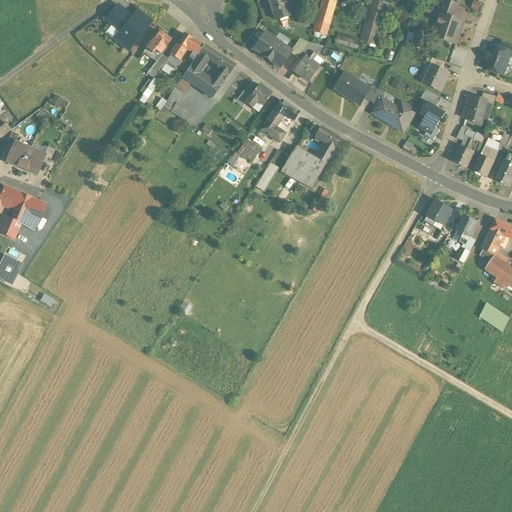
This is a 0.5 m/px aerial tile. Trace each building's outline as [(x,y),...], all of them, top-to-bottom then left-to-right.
[(267,0),(271,12),(273,12),(287,7),(285,0),(267,0)] [(322,0),(313,32),(325,36),(335,0),(322,0)] [(389,0),(372,0),(361,41),(360,41),(376,46),(389,0)] [(458,6),(445,1),(440,15),(443,16),(453,19),(458,6)] [(116,6),(108,16),(115,21),(121,13),(122,14),(123,12),(116,6)] [(287,7),(273,12),(275,20),(290,15),(287,7)] [(122,14),(121,13),(115,21),(111,26),(120,32),(114,40),(127,51),(145,29),(135,21),(133,23),(122,14)] [(150,23),(140,15),(135,21),(145,29),(150,23)] [(453,19),(443,16),(438,29),(442,30),(438,39),(456,45),(463,23),(453,19)] [(164,36),(159,32),(142,53),(151,60),(154,57),(155,55),(152,54),(154,51),(159,55),(170,41),(169,40),(169,38),(166,36),(164,36)] [(291,52),(265,33),(263,36),(267,38),(257,52),(279,69),(291,52)] [(191,39),(184,34),(170,55),(178,60),(186,48),(191,39)] [(361,41),(338,34),(335,43),(358,50),(360,41),(361,41)] [(263,36),(253,49),(257,52),(267,38),(263,36)] [(197,43),(191,39),(186,48),(191,52),(197,43)] [(511,45),(502,42),(499,50),(510,53),(509,56),(511,57),(511,45)] [(197,43),(191,52),(193,53),(197,56),(203,47),(197,43)] [(304,48),(299,44),(293,51),(294,52),(292,55),(297,58),(302,52),(304,48)] [(304,48),(302,52),(307,56),(309,52),(311,53),(316,45),(308,44),(304,48)] [(193,62),(190,67),(199,73),(208,59),(219,66),(217,69),(218,70),(211,80),(210,80),(210,81),(219,87),(235,66),(204,46),(203,47),(197,56),(193,62)] [(499,50),(493,47),(491,54),(489,54),(486,61),(488,62),(485,70),(502,76),(509,56),(510,53),(499,50)] [(311,53),(309,52),(307,56),(294,73),(308,82),(318,67),(312,62),(316,57),(311,53)] [(193,53),(189,59),(193,62),(197,56),(193,53)] [(161,55),(146,74),(153,79),(160,69),(164,64),(168,59),(161,55)] [(178,60),(170,55),(168,59),(164,64),(160,69),(171,77),(181,62),(178,60)] [(445,63),(432,59),(429,66),(432,67),(432,66),(441,71),(445,63)] [(441,71),(432,66),(432,67),(424,83),(440,91),(448,74),(441,71)] [(199,73),(190,67),(182,78),(202,92),(210,81),(199,73)] [(368,91),(356,84),(357,81),(344,73),(334,90),(360,106),(365,98),(369,92),(368,91)] [(403,90),(406,83),(395,77),(392,84),(403,90)] [(151,92),(153,93),(159,83),(153,79),(147,89),(151,92)] [(210,81),(202,92),(211,98),(220,87),(219,87),(210,81)] [(271,94),(259,85),(250,97),(256,102),(262,106),(271,94)] [(372,86),(368,91),(369,92),(365,98),(371,102),(378,90),(372,86)] [(151,92),(147,89),(143,95),(147,98),(151,92)] [(173,91),(168,100),(166,103),(164,106),(171,111),(175,105),(182,95),(174,89),(173,91)] [(386,95),(378,90),(371,102),(377,107),(382,99),(383,100),(386,95)] [(428,105),(436,110),(442,100),(426,91),(421,101),(428,105)] [(496,98),(483,94),(481,100),(486,101),(486,103),(493,106),(496,98)] [(67,102),(55,96),(51,103),(63,109),(67,102)] [(256,102),(250,97),(246,103),(252,108),(256,102)] [(481,100),(469,97),(464,119),(480,123),(486,103),(486,101),(481,100)] [(166,103),(161,99),(155,107),(160,111),(164,106),(166,103)] [(383,100),(382,99),(377,107),(373,114),(403,133),(416,112),(405,105),(401,112),(397,109),(383,100)] [(262,106),(256,102),(252,108),(258,112),(262,106)] [(298,114),(280,102),(266,122),(276,128),(284,116),(292,122),(298,114)] [(405,105),(401,102),(397,109),(401,112),(405,105)] [(194,117),(175,105),(171,111),(190,123),(194,117)] [(436,110),(428,105),(422,115),(427,118),(421,129),(427,133),(432,135),(436,129),(444,114),(436,110)] [(292,122),(284,116),(276,128),(284,134),(292,122)] [(276,128),(266,122),(260,131),(278,143),(284,134),(276,128)] [(6,124),(0,128),(0,138),(11,131),(6,124)] [(340,139),(320,127),(315,136),(316,137),(326,143),(324,145),(324,146),(317,159),(325,164),(331,154),(340,139)] [(461,128),(456,139),(463,142),(465,137),(464,136),(467,130),(461,128)] [(425,136),(434,141),(440,131),(436,129),(432,135),(427,133),(425,136)] [(19,136),(12,133),(7,144),(13,147),(15,142),(16,143),(19,136)] [(504,135),(499,144),(506,148),(511,138),(504,135)] [(326,143),(316,137),(314,141),(319,144),(322,144),(324,145),(326,143)] [(478,142),(465,137),(463,142),(454,163),(466,168),(473,153),(478,142)] [(44,157),(15,144),(16,143),(15,142),(13,147),(7,162),(37,175),(43,160),(45,155),(44,157)] [(260,149),(250,143),(248,148),(257,154),(260,149)] [(54,151),(48,148),(45,155),(43,160),(49,163),(54,151)] [(295,148),(289,157),(286,163),(302,172),(311,156),(300,151),(296,148),(295,148)] [(497,153),(493,151),(488,160),(493,162),(497,153)] [(231,156),(226,164),(229,166),(235,158),(231,156)] [(317,159),(311,156),(302,172),(297,181),(311,189),(325,164),(317,159)] [(488,160),(481,156),(474,172),(486,178),(494,162),(493,162),(488,160)] [(256,187),(263,191),(280,164),(275,161),(273,165),(271,164),(256,187)] [(302,172),(286,163),(280,172),(297,181),(302,172)] [(511,169),(505,166),(504,165),(496,182),(508,187),(511,177),(511,169)] [(0,204),(7,207),(10,202),(14,192),(4,188),(1,195),(0,194),(0,204)] [(21,195),(14,192),(10,202),(17,205),(21,195)] [(39,202),(21,195),(17,205),(15,209),(25,212),(20,224),(27,227),(32,216),(39,219),(46,205),(39,202)] [(452,211),(436,202),(428,215),(424,222),(433,227),(433,226),(436,222),(443,226),(444,226),(445,225),(452,211)] [(10,219),(5,217),(4,219),(0,227),(0,233),(13,240),(20,224),(25,212),(15,209),(10,219)] [(32,216),(27,227),(34,230),(39,219),(32,216)] [(471,219),(466,217),(466,218),(464,217),(453,239),(453,240),(459,243),(466,246),(470,238),(477,223),(470,220),(471,219)] [(511,227),(496,220),(481,250),(483,251),(493,256),(494,256),(505,235),(511,238),(511,227)] [(443,226),(436,222),(433,226),(440,230),(443,226)] [(455,259),(464,264),(470,253),(462,248),(455,259)] [(493,256),(483,251),(476,262),(478,263),(487,267),(492,258),(493,256)] [(23,266),(5,256),(0,265),(0,280),(12,287),(23,266)] [(511,270),(492,258),(487,267),(485,270),(497,278),(494,283),(504,290),(508,285),(511,287),(511,270)] [(487,267),(478,263),(474,270),(494,283),(497,278),(485,270),(487,267)] [(508,321),(487,306),(480,317),(502,332),(508,321)]
